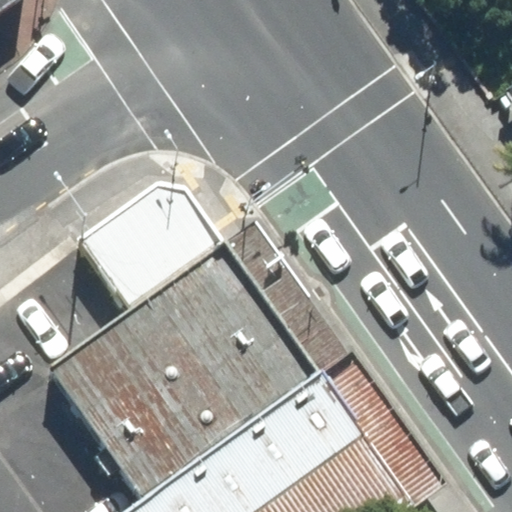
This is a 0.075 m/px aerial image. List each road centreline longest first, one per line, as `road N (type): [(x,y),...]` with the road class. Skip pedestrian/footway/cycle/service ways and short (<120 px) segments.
road 1 (primary): [(237,13),(511,403)]
road 2 (tertiary): [(0,181),(237,13)]
